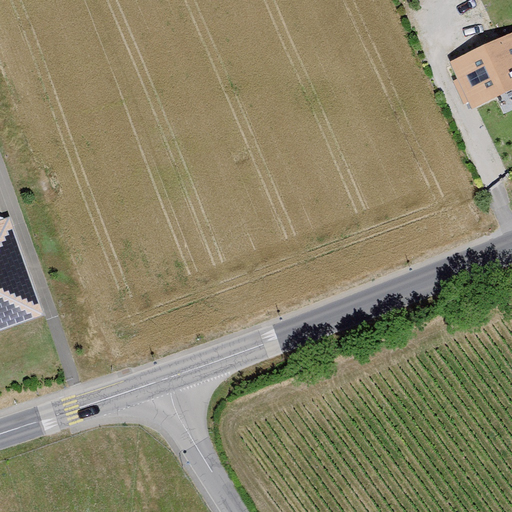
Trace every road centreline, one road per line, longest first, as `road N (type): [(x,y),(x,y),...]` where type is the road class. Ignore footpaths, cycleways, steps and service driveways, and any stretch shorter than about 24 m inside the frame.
road 1 (tertiary): [(511,248),(167,378)]
road 2 (tertiary): [(167,378),(0,435)]
road 3 (residential): [(167,378),(175,408),(236,511)]
